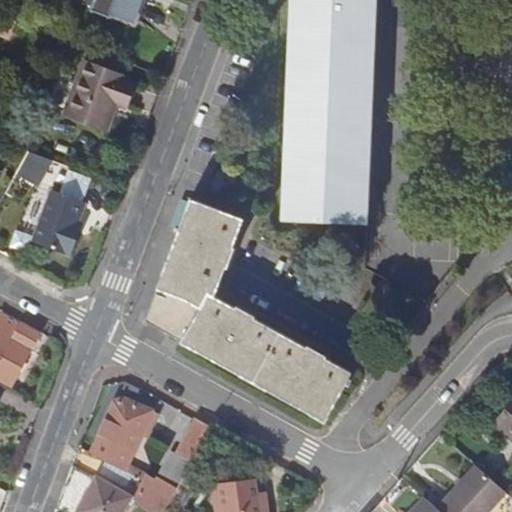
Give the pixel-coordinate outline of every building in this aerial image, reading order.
[(132,20),(139,0),(95,0),(90,12),(110,21),(113,14),(132,20)] [(290,0),(287,76),(281,219),(369,222),(377,0),(290,0)] [(0,34),(12,39),(17,24),(0,17),(0,34)] [(137,84),(125,79),(127,75),(83,61),(64,116),(106,130),(116,103),(128,107),(137,84)] [(28,153),(13,179),(20,183),(23,178),(37,186),(50,161),(28,153)] [(49,190),(31,241),(70,255),(78,233),(73,231),(83,202),(49,190)] [(173,339),(325,422),(346,384),(349,385),(352,379),(349,377),(352,372),(215,296),(243,218),(228,213),(191,202),(144,323),(173,339)] [(0,318),(0,379),(11,385),(36,339),(0,318)] [(114,403),(99,434),(107,438),(98,456),(118,467),(144,408),(126,399),(114,403)] [(511,438),(511,399),(492,421),(511,438)] [(0,427),(11,409),(0,403),(0,427)] [(211,426),(196,418),(176,453),(172,451),(157,477),(176,487),(188,468),(211,426)] [(99,434),(91,452),(98,456),(107,438),(99,434)] [(473,464),(435,506),(441,511),(486,511),(504,492),(473,464)] [(176,487),(166,505),(178,511),(179,511),(200,475),(188,468),(176,487)] [(151,511),(162,511),(166,505),(176,487),(157,477),(156,479),(147,474),(143,480),(132,499),(147,510),(151,511)] [(96,479),(78,511),(122,511),(131,497),(96,479)] [(257,511),(254,481),(219,486),(222,511),(257,511)] [(441,511),(435,506),(425,497),(411,511),(441,511)]
